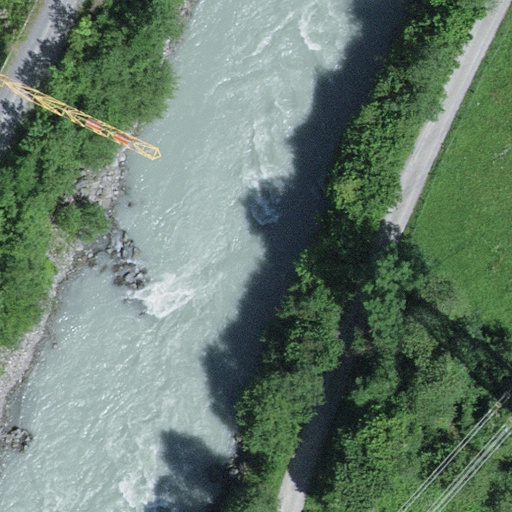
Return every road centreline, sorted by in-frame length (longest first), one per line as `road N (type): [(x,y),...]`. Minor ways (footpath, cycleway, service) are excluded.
road 1 (residential): [(292,511),(387,230),(500,0)]
road 2 (unclassified): [(0,133),(64,0)]
